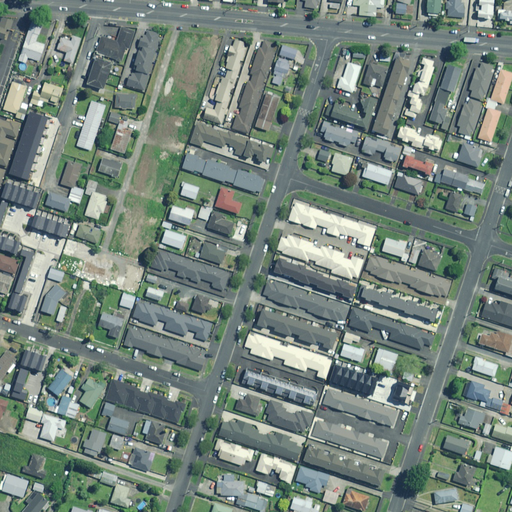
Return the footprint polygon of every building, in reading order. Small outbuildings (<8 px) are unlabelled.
[(302,0),(306,1),(305,7),(317,9),(318,3),(320,3),(320,0),(302,0)] [(384,0),(353,0),(353,5),(360,6),(359,15),(375,17),(376,7),(384,8),(384,0)] [(441,0),(427,0),(427,13),(429,13),(428,19),(438,20),(439,14),(440,14),(441,0)] [(449,0),(450,2),(447,2),(446,16),(464,17),(465,3),(461,3),(461,0),(449,0)] [(407,4),(397,2),(395,13),(405,15),(407,4)] [(494,5),(480,4),(478,18),(492,19),(494,5)] [(511,10),(499,10),(498,20),(510,21),(510,24),(511,23),(511,10)] [(0,39),(4,40),(7,30),(10,31),(13,21),(1,17),(0,21),(0,39)] [(28,58),(39,62),(44,45),(36,43),(42,26),(31,22),(19,61),(27,63),(28,58)] [(127,49),(128,49),(135,32),(123,27),(117,42),(102,37),(96,52),(122,62),(127,49)] [(136,75),(132,74),(128,86),(145,91),(149,75),(156,52),(157,52),(162,35),(149,31),(148,34),(145,34),(141,46),(144,47),(142,52),(139,52),(135,66),(138,67),(137,71),(136,75)] [(81,39),(72,36),(70,41),(61,38),(57,49),(67,52),(64,61),(73,64),(81,39)] [(233,45),(231,45),(226,62),(228,62),(226,68),(229,69),(225,79),(216,76),(210,98),(218,101),(215,110),(207,108),(204,118),(222,124),(225,114),(227,114),(228,110),(226,109),(231,93),(234,94),(239,79),(237,78),(241,65),(239,64),(240,61),(242,62),(246,48),(243,47),(244,42),(235,39),(233,45)] [(258,47),(250,73),(253,74),(251,82),(248,81),(240,107),(242,108),(240,115),(238,114),(233,129),(249,134),(277,44),(263,40),(261,48),(258,47)] [(205,52),(206,51),(192,46),(181,82),(194,86),(196,80),(204,82),(208,69),(211,69),(215,55),(205,52)] [(298,51),(282,46),(280,55),(295,60),(298,51)] [(419,79),(419,80),(429,84),(429,83),(434,67),(432,66),(434,61),(423,57),(421,64),(424,65),(422,70),(419,69),(417,75),(420,77),(419,79)] [(112,63),(96,58),(88,85),(104,90),(112,63)] [(288,64),(288,61),(278,58),(272,83),(282,86),(284,75),(287,76),(290,64),(288,64)] [(411,62),(398,58),(379,113),(373,131),(386,135),(411,62)] [(463,65),(449,59),(441,78),(455,84),(463,65)] [(496,67),(479,61),(473,80),(474,81),(469,96),(482,100),(484,94),(486,95),(496,67)] [(353,91),(356,91),(357,88),(355,87),(361,67),(348,63),(344,78),(341,77),(338,88),(353,93),(353,91)] [(388,69),(369,64),(364,84),(373,86),(373,85),(382,88),(388,69)] [(511,79),(511,72),(501,69),(491,99),(489,98),(486,108),(488,108),(478,138),(491,142),(501,112),(495,110),(497,102),(504,104),(511,79)] [(419,80),(419,79),(415,77),(412,85),(414,86),(412,92),(420,95),(421,94),(425,95),(429,84),(419,80)] [(18,112),(27,87),(13,82),(4,110),(17,114),(18,112)] [(63,89),(45,83),(42,93),(35,91),(31,103),(43,107),(45,102),(57,106),(63,89)] [(420,95),(412,92),(410,91),(408,96),(410,97),(408,102),(411,103),(409,109),(407,109),(405,115),(415,118),(417,114),(418,114),(419,113),(422,104),(421,103),(422,101),(419,100),(420,95)] [(136,96),(116,94),(115,108),(135,109),(136,96)] [(279,97),(266,94),(264,102),(262,102),(255,127),(269,131),(279,97)] [(361,102),(364,108),(363,112),(366,113),(363,120),(334,111),(335,106),(330,104),(326,115),(347,122),(368,129),(377,99),(368,96),(361,102)] [(483,103),(470,99),(467,105),(465,105),(458,126),(460,127),(458,133),(470,136),(472,130),(474,131),(483,103)] [(106,106),(92,101),(77,146),(91,151),(106,106)] [(444,105),(437,102),(430,120),(441,124),(446,110),(442,109),(444,105)] [(48,118),(29,112),(9,175),(28,181),(48,118)] [(121,115),(112,112),(109,121),(118,124),(121,115)] [(181,120),(167,115),(158,141),(173,147),(171,151),(181,155),(185,145),(174,142),(181,120)] [(0,135),(6,137),(7,135),(17,139),(22,125),(11,121),(11,123),(0,119),(0,135)] [(121,121),(111,149),(125,154),(133,130),(128,128),(130,124),(121,121)] [(338,144),(348,147),(348,145),(349,146),(350,141),(355,143),(359,133),(352,130),(351,133),(323,123),(321,131),(326,133),(324,138),(325,138),(325,140),(333,142),(334,141),(339,142),(338,144)] [(228,134),(197,124),(191,143),(202,147),(203,141),(224,148),(225,144),(237,148),(236,154),(251,159),(253,154),(258,155),(257,160),(265,163),(267,158),(271,159),(275,149),(235,135),(235,134),(228,132),(228,134)] [(417,133),(415,132),(415,130),(405,127),(404,129),(401,128),(398,137),(403,138),(402,140),(407,142),(408,140),(413,142),(412,145),(423,149),(424,145),(429,147),(429,149),(433,150),(434,149),(439,151),(442,142),(439,141),(440,138),(430,135),(429,137),(427,136),(426,138),(416,135),(417,133)] [(0,150),(12,155),(16,142),(5,139),(6,137),(0,135),(0,150)] [(363,152),(373,155),(373,154),(374,154),(376,150),(385,153),(384,158),(385,158),(385,159),(394,162),(394,161),(397,162),(401,149),(384,144),(385,141),(375,138),(374,140),(366,137),(362,150),(364,151),(363,152)] [(480,149),(464,143),(458,161),(478,168),(481,158),(477,157),(480,149)] [(412,148),(405,146),(403,153),(410,155),(412,148)] [(0,165),(7,168),(12,155),(0,150),(0,165)] [(50,153),(42,150),(39,159),(47,162),(50,153)] [(331,153),(320,150),(318,159),(328,163),(331,153)] [(209,161),(187,153),(182,168),(194,172),(194,171),(203,174),(203,175),(225,182),(225,181),(234,184),(234,185),(260,194),(265,179),(240,170),(239,172),(229,169),(230,167),(212,161),(209,161)] [(352,159),(335,153),(332,164),(334,164),(332,171),(347,176),(352,159)] [(416,159),(405,155),(402,166),(407,168),(408,167),(425,173),(425,174),(430,175),(435,161),(427,159),(425,163),(415,160),(416,159)] [(122,164),(104,158),(99,171),(117,178),(122,164)] [(74,189),(75,186),(82,166),(69,161),(61,184),(72,188),(74,189)] [(392,172),(367,163),(363,176),(388,185),(392,172)] [(165,169),(152,165),(144,189),(157,193),(165,169)] [(173,169),(168,168),(164,177),(169,179),(173,169)] [(465,190),(468,179),(469,177),(445,169),(443,175),(437,173),(434,182),(440,184),(440,182),(465,190)] [(422,182),(399,174),(395,187),(418,195),(422,182)] [(468,179),(465,190),(481,195),(485,184),(468,179)] [(93,192),(95,192),(98,183),(90,180),(85,194),(92,196),(93,192)] [(41,191),(7,182),(2,199),(36,211),(41,191)] [(199,188),(185,183),(181,195),(195,200),(199,188)] [(71,200),(71,201),(79,204),(84,190),(75,186),(74,189),(72,188),(69,199),(71,200)] [(234,192),(222,189),(216,207),(239,214),(242,204),(231,201),(234,192)] [(463,196),(444,190),(442,195),(449,198),(446,209),(458,213),(463,196)] [(71,200),(69,199),(50,192),(46,205),(67,212),(71,201),(71,200)] [(93,192),(92,196),(85,215),(98,220),(101,213),(103,213),(109,197),(95,192),(93,192)] [(9,204),(2,202),(0,207),(0,227),(1,228),(9,204)] [(331,215),(295,203),(289,220),(315,229),(317,224),(328,228),(327,233),(339,237),(340,232),(359,239),(358,243),(369,247),(375,229),(331,214),(331,215)] [(477,207),(466,204),(463,213),(474,217),(477,207)] [(185,210),(173,206),(169,219),(189,226),(194,211),(186,209),(185,210)] [(211,211),(201,208),(198,218),(208,221),(211,211)] [(223,215),(213,212),(208,228),(231,235),(234,224),(221,220),(223,215)] [(70,226),(36,215),(31,228),(66,239),(70,226)] [(158,218),(148,215),(146,221),(156,224),(158,218)] [(101,232),(79,224),(75,236),(97,244),(101,232)] [(144,228),(132,224),(124,248),(141,254),(144,246),(138,244),(144,228)] [(186,237),(166,230),(162,243),(182,249),(186,237)] [(21,244),(0,236),(0,250),(17,255),(21,244)] [(282,238),(278,249),(283,251),(282,253),(308,261),(309,259),(316,261),(315,264),(332,270),(331,273),(352,279),(353,276),(358,278),(364,260),(352,257),(351,260),(343,258),(344,254),(322,246),(320,249),(312,247),(313,244),(288,236),(287,239),(282,238)] [(399,242),(386,238),(382,251),(403,257),(402,260),(406,262),(409,254),(404,252),(407,242),(399,240),(399,242)] [(77,243),(68,240),(64,254),(73,257),(77,243)] [(217,247),(205,243),(200,257),(222,265),(226,253),(216,250),(217,247)] [(436,248),(426,245),(419,266),(437,271),(442,256),(434,253),(436,248)] [(32,295),(20,291),(35,249),(25,246),(4,305),(25,313),(32,295)] [(420,251),(413,249),(409,261),(416,264),(420,251)] [(177,275),(186,278),(191,279),(191,280),(199,283),(201,278),(213,282),(212,286),(225,290),(230,273),(196,262),(160,250),(154,269),(164,272),(165,271),(168,272),(168,269),(170,269),(178,272),(177,275)] [(387,260),(371,254),(366,270),(371,272),(370,274),(401,284),(401,283),(418,288),(418,290),(441,297),(441,295),(448,297),(453,283),(436,277),(436,278),(406,268),(406,267),(394,263),(394,265),(386,262),(387,260)] [(19,262),(0,255),(0,269),(15,274),(19,262)] [(112,267),(86,258),(81,273),(111,283),(114,274),(110,273),(112,267)] [(134,264),(127,262),(124,273),(120,272),(116,285),(134,291),(140,269),(133,267),(134,264)] [(282,277),(310,287),(309,291),(319,294),(322,285),(313,281),(314,278),(301,274),(302,269),(287,263),(282,277)] [(64,273),(51,269),(48,278),(61,282),(64,273)] [(12,278),(0,273),(0,292),(7,294),(12,278)] [(157,277),(147,274),(145,281),(155,284),(157,277)] [(326,274),(323,286),(344,292),(347,280),(326,274)] [(511,278),(500,275),(495,289),(511,294),(511,278)] [(92,282),(82,279),(79,288),(90,291),(92,282)] [(350,307),(269,279),(263,297),(299,309),(299,307),(308,310),(308,312),(338,322),(339,319),(345,322),(350,307)] [(361,279),(359,283),(355,297),(362,300),(363,298),(365,299),(365,300),(371,302),(372,301),(379,303),(379,305),(388,307),(388,306),(405,311),(404,313),(413,315),(413,314),(429,319),(429,321),(435,323),(441,304),(361,279)] [(66,292),(55,284),(48,294),(41,311),(53,315),(58,302),(66,292)] [(164,293),(149,287),(146,296),(161,301),(164,293)] [(135,297),(123,294),(120,305),(132,309),(135,297)] [(210,299),(196,295),(192,310),(205,314),(206,310),(210,311),(212,306),(208,304),(210,299)] [(103,303),(82,296),(75,319),(89,324),(95,306),(101,308),(103,303)] [(189,305),(178,301),(176,308),(187,312),(189,305)] [(212,325),(138,302),(133,318),(140,320),(140,322),(156,327),(158,320),(167,323),(165,330),(186,337),(188,330),(197,333),(196,338),(207,342),(212,325)] [(511,305),(501,302),(500,306),(492,303),(492,305),(486,303),(482,317),(511,326),(511,305)] [(67,308),(61,306),(56,321),(62,322),(67,308)] [(434,336),(353,309),(348,325),(371,333),(373,327),(391,333),(389,339),(422,350),(424,344),(431,346),(434,336)] [(317,328),(262,311),(257,327),(266,330),(267,327),(276,329),(275,332),(291,337),(292,334),(300,336),(299,339),(316,344),(317,341),(325,344),(324,347),(333,350),(338,334),(331,331),(317,327),(317,328)] [(124,320),(103,314),(99,326),(111,330),(109,336),(118,338),(124,320)] [(171,341),(129,327),(123,345),(132,348),(133,346),(148,351),(147,353),(162,358),(162,356),(177,361),(176,363),(201,371),(205,360),(198,358),(201,350),(171,340),(171,341)] [(482,334),(479,343),(494,348),(493,351),(511,357),(511,342),(511,338),(511,336),(498,331),(497,335),(491,333),(490,337),(482,334)] [(280,343),(250,333),(245,347),(252,349),(251,353),(272,360),(274,356),(285,360),(284,364),(306,371),(307,367),(319,371),(317,376),(326,379),(332,360),(288,345),(287,348),(279,345),(280,343)] [(360,337),(346,333),(343,342),(351,344),(352,340),(359,342),(360,337)] [(364,350),(344,344),(341,356),(361,362),(364,350)] [(398,355),(379,349),(373,368),(391,374),(398,355)] [(17,358),(6,351),(0,360),(0,380),(1,381),(7,372),(10,374),(16,365),(13,364),(17,358)] [(45,365),(23,358),(21,366),(26,367),(22,379),(35,384),(38,374),(42,375),(45,365)] [(498,365),(476,358),(472,369),(494,377),(498,365)] [(73,378),(62,370),(48,388),(59,396),(73,378)] [(291,386),(247,370),(243,382),(313,406),(317,393),(291,384),(291,386)] [(371,382),(352,375),(347,389),(367,395),(367,394),(377,398),(397,405),(401,391),(381,385),(380,387),(370,383),(371,382)] [(98,384),(89,378),(82,389),(86,392),(80,401),(91,408),(106,385),(100,381),(98,384)] [(140,389),(113,380),(107,399),(178,423),(185,404),(175,401),(175,403),(167,400),(167,399),(148,392),(148,394),(140,391),(140,389)] [(492,399),(488,398),(491,391),(483,389),(484,385),(472,381),(466,397),(477,401),(477,399),(482,401),(480,405),(485,407),(486,406),(500,411),(499,413),(507,416),(510,407),(502,404),(504,401),(493,397),(492,399)] [(40,391),(32,388),(29,396),(37,399),(40,391)] [(375,404),(328,389),(323,404),(394,427),(399,410),(375,402),(375,404)] [(260,398),(248,394),(245,401),(238,399),(235,409),(258,417),(262,407),(258,405),(260,398)] [(71,399),(63,396),(59,407),(54,405),(52,411),(74,419),(79,405),(70,402),(71,399)] [(9,402),(0,398),(0,420),(3,413),(4,414),(9,402)] [(283,404),(271,400),(266,413),(270,414),(268,422),(303,434),(306,427),(309,428),(314,415),(302,410),(301,414),(295,412),(295,415),(285,412),(286,409),(281,408),(283,404)] [(116,406),(106,403),(102,413),(112,417),(116,406)] [(40,422),(42,414),(43,412),(29,408),(26,418),(40,422)] [(482,424),(483,421),(491,423),(493,416),(486,414),(467,408),(465,416),(460,415),(458,423),(477,429),(479,423),(482,424)] [(42,414),(40,422),(45,424),(41,438),(54,442),(58,428),(64,430),(66,421),(42,414)] [(130,423),(112,417),(108,430),(126,436),(130,423)] [(256,426),(239,420),(238,424),(229,421),(228,423),(224,422),(219,435),(297,461),(302,448),(296,446),(297,443),(289,441),(290,437),(277,433),(276,437),(267,434),(267,436),(258,433),(259,431),(255,429),(256,426)] [(341,427),(318,420),(313,436),(383,459),(388,443),(373,438),(374,435),(369,433),(368,436),(351,431),(352,428),(342,424),(341,427)] [(165,426),(152,422),(147,439),(162,444),(166,432),(163,431),(165,426)] [(511,427),(508,426),(507,428),(495,425),(492,436),(511,442),(511,427)] [(107,434),(93,430),(91,436),(88,435),(84,447),(86,448),(84,453),(96,457),(98,452),(100,453),(107,434)] [(124,438),(113,435),(109,447),(120,450),(124,438)] [(460,440),(448,436),(443,448),(465,456),(470,441),(461,438),(460,440)] [(220,457),(219,458),(241,466),(242,464),(244,465),(246,460),(251,461),(254,451),(231,443),(230,445),(223,443),(224,441),(218,439),(215,449),(220,451),(218,456),(220,457)] [(496,446),(487,443),(481,461),(509,470),(511,460),(511,452),(495,447),(496,446)] [(385,471),(370,466),(335,455),(309,446),(308,450),(304,461),(380,486),(385,472),(385,471)] [(151,452),(135,447),(133,454),(132,454),(128,465),(149,472),(153,461),(148,460),(151,452)] [(482,452),(477,451),(473,461),(478,462),(482,452)] [(285,481),(284,482),(290,484),(296,467),(279,462),(279,460),(274,458),(274,460),(267,457),(267,456),(262,454),(256,471),(268,474),(268,473),(270,473),(271,469),(276,470),(275,472),(280,474),(279,478),(281,479),(280,479),(285,481)] [(46,459),(33,455),(29,467),(25,466),(23,472),(44,479),(47,471),(43,469),(46,459)] [(475,469),(461,464),(458,471),(457,471),(453,480),(470,486),(475,469)] [(330,475),(300,467),(296,481),(307,484),(306,487),(311,488),(310,490),(320,493),(322,485),(326,486),(330,475)] [(450,474),(437,470),(435,476),(447,481),(450,474)] [(117,477),(103,473),(100,482),(115,486),(117,477)] [(29,482),(6,474),(3,481),(2,481),(0,486),(0,490),(23,498),(29,482)] [(244,482),(234,482),(234,476),(223,475),(222,481),(219,481),(218,493),(222,494),(221,495),(243,496),(244,482)] [(276,487),(259,481),(256,492),(273,497),(276,487)] [(45,486),(36,482),(33,489),(42,493),(45,486)] [(129,489),(117,485),(111,503),(128,508),(130,500),(126,499),(129,489)] [(458,501),(457,489),(434,492),(436,504),(458,501)] [(39,511),(49,502),(35,490),(26,502),(29,504),(22,511),(39,511)] [(339,494),(326,490),(322,500),(335,505),(339,494)] [(365,511),(370,497),(348,490),(345,497),(343,504),(365,511)] [(267,500),(249,494),(247,500),(238,498),(236,504),(264,511),(267,500)] [(317,511),(318,511),(320,506),(315,505),(313,510),(310,508),(312,502),(306,500),(305,502),(294,498),(291,509),(300,511),(317,511)]
